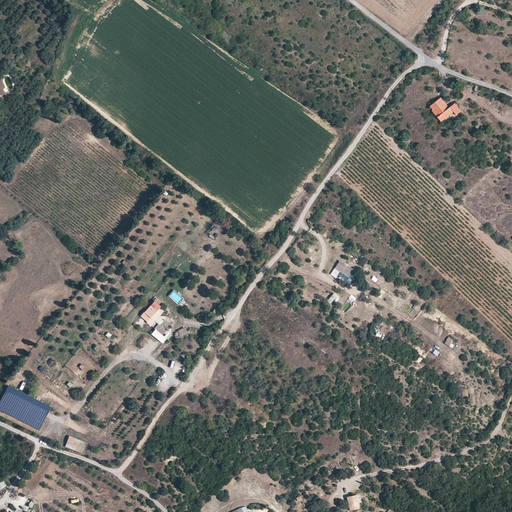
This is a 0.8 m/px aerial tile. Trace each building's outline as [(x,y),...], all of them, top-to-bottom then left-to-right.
[(448,109),(450,108),(441,98),(439,99),(448,109)] [(452,106),(450,108),(448,109),(439,99),(430,107),(433,110),(432,111),(441,122),(453,111),(457,115),(461,111),(455,103),(452,106)] [(341,272),(349,277),(354,270),(340,261),(335,268),(341,272)] [(335,292),(327,301),(330,304),(338,295),(335,292)] [(154,301),(160,306),(163,303),(157,298),(154,301)] [(160,306),(154,301),(145,312),(151,317),(160,306)] [(160,306),(151,317),(156,321),(159,324),(163,319),(159,316),(161,314),(165,310),(160,306)] [(151,317),(145,312),(142,316),(148,321),(148,322),(152,326),(156,321),(151,317)] [(140,316),(135,323),(141,327),(146,320),(140,316)] [(158,323),(155,328),(156,329),(163,335),(167,331),(158,323)] [(163,335),(156,329),(152,333),(163,342),(167,338),(163,335)] [(179,335),(178,335),(177,334),(175,335),(177,340),(191,334),(189,330),(187,331),(179,335)] [(50,407),(6,386),(0,398),(0,410),(38,430),(50,407)] [(87,444),(69,437),(65,447),(83,454),(87,444)] [(360,509),(357,496),(352,497),(347,498),(350,511),(360,509)]
